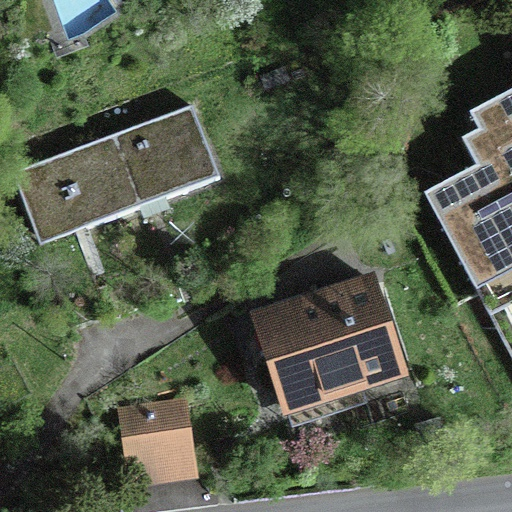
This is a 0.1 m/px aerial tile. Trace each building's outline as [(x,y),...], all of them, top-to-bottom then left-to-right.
[(435,193),(511,333),(511,94),(452,127),(476,170),(435,193)] [(72,202),(83,232),(153,205),(214,183),(188,112),(9,178),(25,219),(72,202)] [(320,400),(395,375),(368,289),(255,325),(280,402),(317,390),(320,400)] [(181,413),(118,421),(126,482),(190,473),(181,413)] [(433,433),(414,438),(417,450),(436,445),(433,433)]
